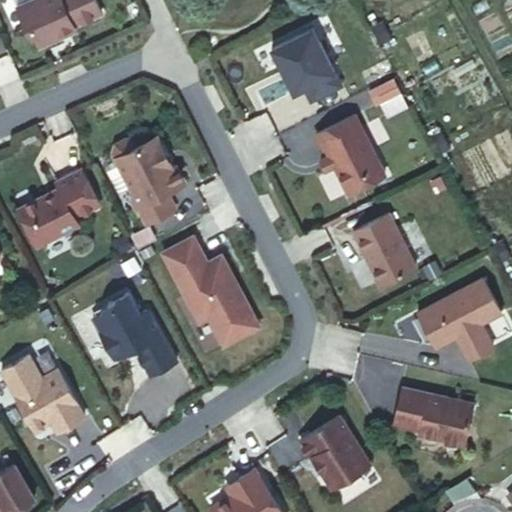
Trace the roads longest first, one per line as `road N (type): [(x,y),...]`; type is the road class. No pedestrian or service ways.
road 1 (residential): [(70,511),(283,364),(296,335),(299,303),(164,48)]
road 2 (residential): [(164,48),(0,119)]
